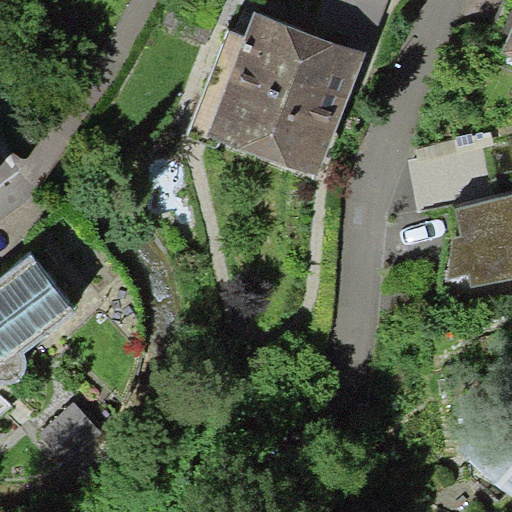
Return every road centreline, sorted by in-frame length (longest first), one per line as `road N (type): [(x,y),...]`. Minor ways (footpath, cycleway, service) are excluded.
road 1 (residential): [(448,0),(396,120),(359,251),(347,398),(270,511)]
road 2 (residential): [(143,0),(82,103),(0,189)]
